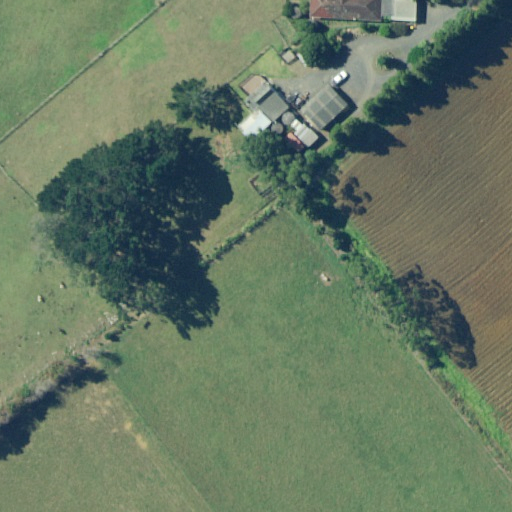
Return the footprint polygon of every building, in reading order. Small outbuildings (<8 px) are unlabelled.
[(315,0),(314,18),(382,22),(382,20),(417,22),(418,0),(315,0)] [(304,42),(284,55),(290,64),(302,57),(308,67),(316,62),(304,42)] [(290,109),(270,85),(253,99),(248,103),(256,112),(261,108),(274,123),(290,109)] [(347,108),(328,89),(304,111),(323,131),(347,108)] [(322,138),(303,120),(295,127),(300,132),(297,134),(312,149),(322,138)]
